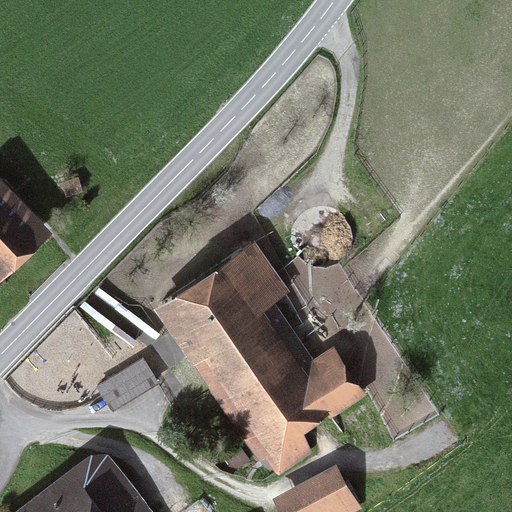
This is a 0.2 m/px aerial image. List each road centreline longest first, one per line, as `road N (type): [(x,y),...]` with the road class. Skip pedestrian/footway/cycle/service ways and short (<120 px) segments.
road 1 (secondary): [(0,362),(92,278),(336,0)]
road 2 (track): [(136,413),(188,465),(247,490),(329,460),(369,456),(487,405)]
road 3 (track): [(325,16),(350,72),(326,166),(273,235)]
